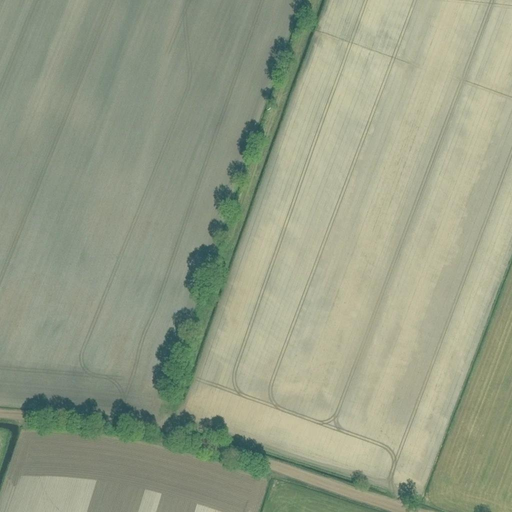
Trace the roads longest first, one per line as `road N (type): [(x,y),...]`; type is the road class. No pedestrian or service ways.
road 1 (track): [(160,429),(310,0)]
road 2 (track): [(0,409),(160,429),(420,511)]
